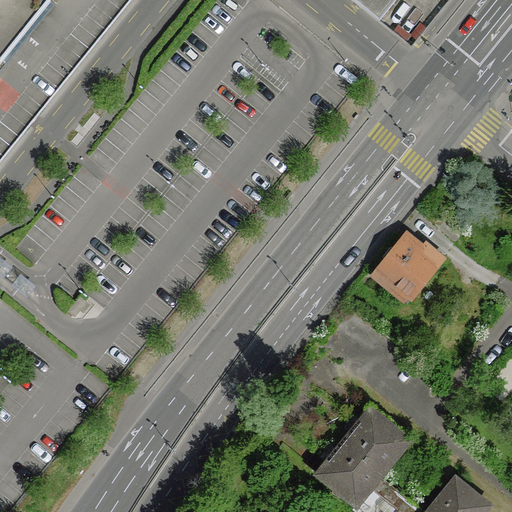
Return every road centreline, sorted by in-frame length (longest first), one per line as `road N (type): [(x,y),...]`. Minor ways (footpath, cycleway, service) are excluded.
road 1 (primary): [(443,97),(386,139),(240,320),(104,511)]
road 2 (primary): [(155,511),(235,392),(416,165),(443,97)]
road 3 (unclassified): [(158,0),(0,197)]
road 4 (unclassified): [(443,97),(319,0)]
